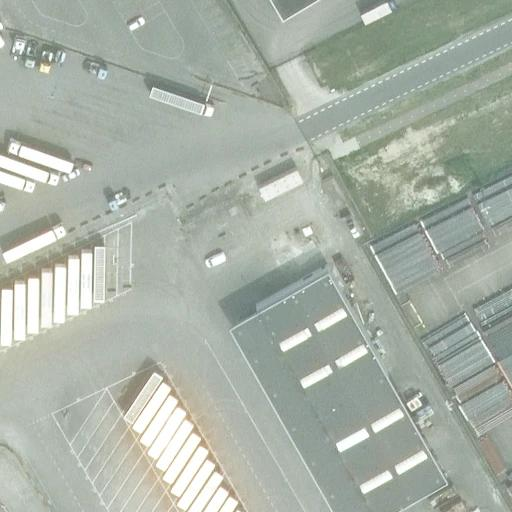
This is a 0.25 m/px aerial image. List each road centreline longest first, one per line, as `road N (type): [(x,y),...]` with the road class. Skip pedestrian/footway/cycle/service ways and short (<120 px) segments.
road 1 (unknown): [(0,86),(70,95),(106,115),(176,178)]
road 2 (unknown): [(14,0),(36,20),(128,50)]
road 3 (unknown): [(128,50),(247,88)]
